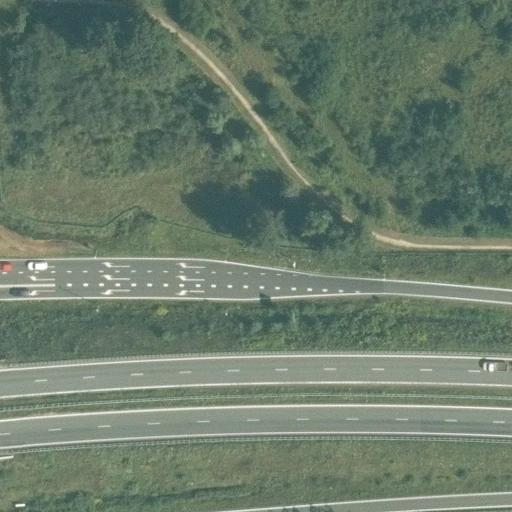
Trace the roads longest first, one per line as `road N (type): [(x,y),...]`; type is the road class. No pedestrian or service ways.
road 1 (trunk): [(511,298),(419,289),(0,283)]
road 2 (trunk): [(0,437),(286,421),(511,424)]
road 3 (trunk): [(511,374),(266,371),(0,386)]
road 4 (trunk): [(341,511),(511,499)]
